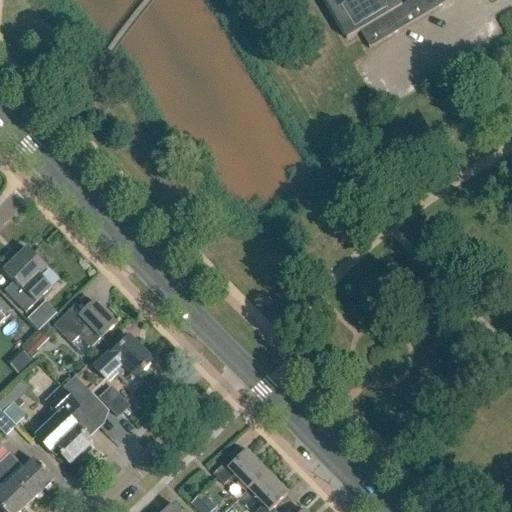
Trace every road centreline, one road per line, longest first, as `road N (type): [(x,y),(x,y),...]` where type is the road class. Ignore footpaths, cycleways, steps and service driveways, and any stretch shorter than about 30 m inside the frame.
road 1 (tertiary): [(242,370),(49,169)]
road 2 (residential): [(96,511),(242,370)]
road 3 (tertiary): [(382,511),(242,370)]
